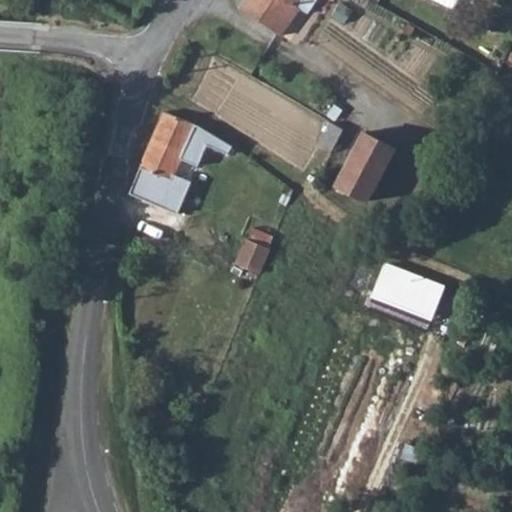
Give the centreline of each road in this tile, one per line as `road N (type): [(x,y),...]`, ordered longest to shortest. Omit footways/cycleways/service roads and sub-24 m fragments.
road 1 (unclassified): [(99,510),(85,447),(82,354),(109,185),(146,63)]
road 2 (unclassified): [(146,63),(75,42),(0,36)]
